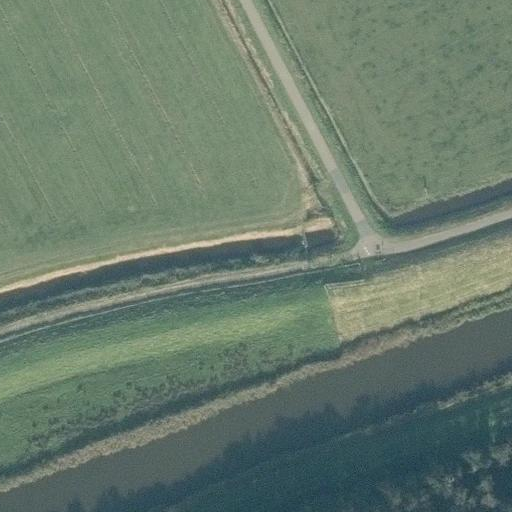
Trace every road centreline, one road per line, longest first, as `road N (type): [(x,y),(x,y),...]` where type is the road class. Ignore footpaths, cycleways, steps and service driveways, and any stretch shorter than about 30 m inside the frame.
road 1 (unclassified): [(511,213),(410,249),(369,243),(243,0)]
road 2 (track): [(237,511),(511,409)]
